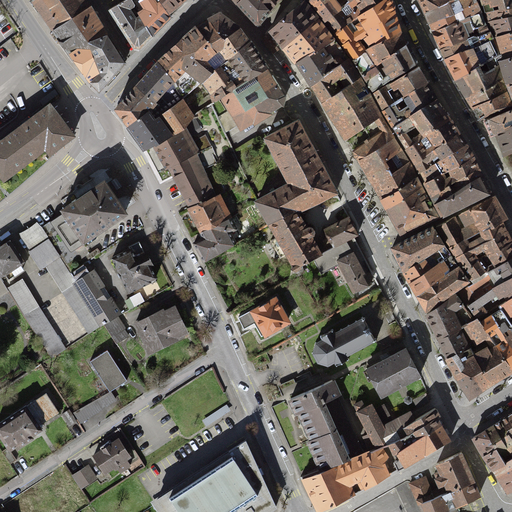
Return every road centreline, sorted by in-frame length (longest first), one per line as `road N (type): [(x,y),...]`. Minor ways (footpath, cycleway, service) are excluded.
road 1 (residential): [(216,0),(249,26),(297,97),(363,219),(462,439)]
road 2 (residential): [(226,349),(0,496)]
road 3 (residential): [(226,349),(132,158),(106,139)]
road 4 (residential): [(511,206),(401,0)]
road 5 (residential): [(300,511),(226,349)]
road 6 (residential): [(462,439),(338,511)]
road 7 (secondary): [(13,0),(88,109)]
road 8 (secondary): [(93,136),(72,164),(0,222)]
